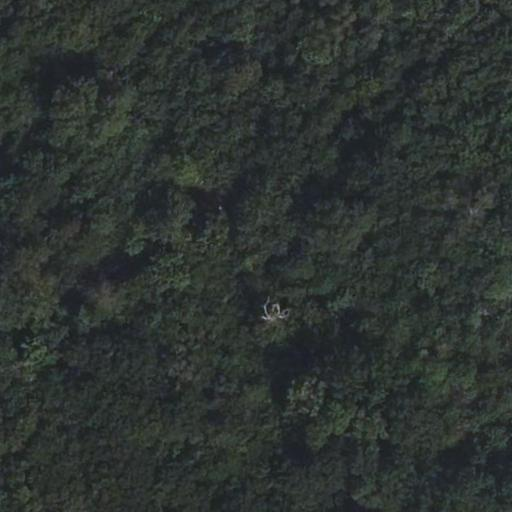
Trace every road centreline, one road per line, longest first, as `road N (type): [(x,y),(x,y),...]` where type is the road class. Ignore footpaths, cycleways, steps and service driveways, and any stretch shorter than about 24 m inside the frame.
road 1 (track): [(0,328),(511,19)]
road 2 (unknown): [(81,92),(164,137),(407,511)]
road 3 (unknown): [(81,92),(194,0)]
